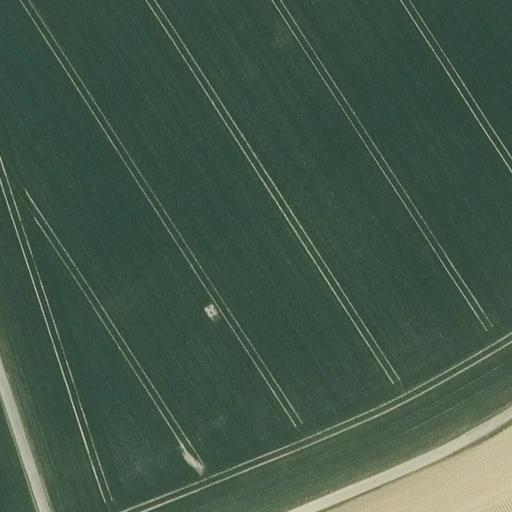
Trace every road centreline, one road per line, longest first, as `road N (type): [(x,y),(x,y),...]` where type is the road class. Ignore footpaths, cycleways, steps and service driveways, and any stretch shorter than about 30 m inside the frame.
road 1 (track): [(304,511),(429,461),(511,412)]
road 2 (track): [(0,379),(43,511)]
